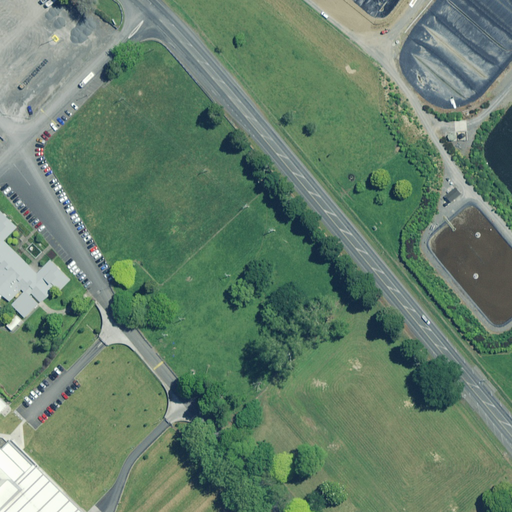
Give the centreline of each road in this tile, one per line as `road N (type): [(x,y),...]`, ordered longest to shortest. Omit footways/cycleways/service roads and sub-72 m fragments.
road 1 (secondary): [(511,430),(142,0)]
road 2 (track): [(511,235),(465,182),(392,70),(309,0)]
